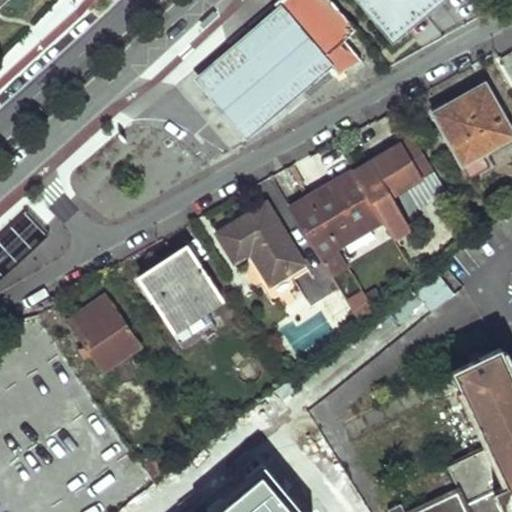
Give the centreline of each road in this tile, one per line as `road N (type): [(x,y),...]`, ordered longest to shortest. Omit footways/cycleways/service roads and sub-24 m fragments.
road 1 (residential): [(511,14),(112,244)]
road 2 (residential): [(165,511),(270,431),(335,511)]
road 3 (primary): [(43,142),(199,0)]
road 4 (primary): [(140,0),(0,121)]
road 5 (residential): [(112,244),(63,213),(40,177),(43,142)]
road 6 (residential): [(112,244),(0,305)]
